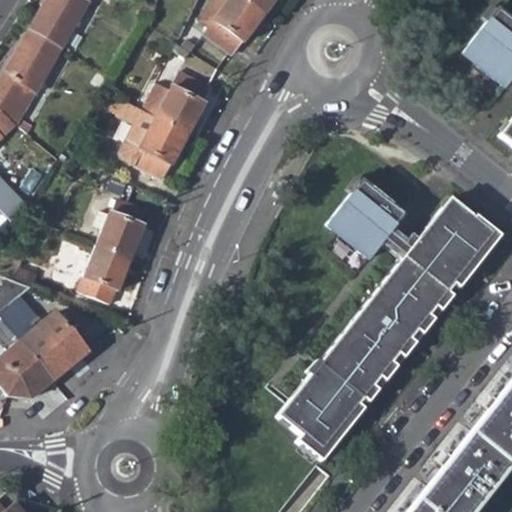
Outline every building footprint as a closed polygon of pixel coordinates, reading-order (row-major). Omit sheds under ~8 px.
[(109,0),(110,1),(110,0),(43,0),(25,32),(59,52),(90,0),(109,0)] [(230,59),(264,14),(247,3),(242,0),(210,0),(196,21),(207,28),(202,36),(230,59)] [(242,0),(247,3),(264,14),(274,0),(242,0)] [(457,53),(489,75),(488,77),(501,87),(511,73),(511,22),(493,7),(457,53)] [(25,32),(0,74),(0,115),(13,127),(24,136),(30,129),(31,128),(19,118),(59,52),(25,32)] [(185,41),(180,50),(188,55),(193,47),(185,41)] [(184,62),(188,55),(180,50),(175,47),(171,53),(184,62)] [(152,86),(138,111),(187,137),(204,104),(201,104),(209,89),(178,73),(171,87),(169,86),(165,93),(152,86)] [(169,170),(187,137),(138,111),(120,101),(112,116),(129,125),(114,153),(118,162),(159,183),(167,169),(169,170)] [(511,112),(495,134),(511,147),(511,112)] [(0,115),(0,201),(9,192),(0,182),(0,139),(13,127),(0,115)] [(24,136),(53,160),(57,153),(30,129),(24,136)] [(378,241),(385,232),(400,214),(357,179),(322,224),(364,258),(378,241)] [(497,236),(472,216),(470,218),(445,198),(438,207),(489,247),(497,236)] [(269,202),(267,200),(259,215),(265,218),(273,204),(269,202)] [(106,215),(105,217),(99,231),(93,246),(129,259),(141,228),(137,226),(142,214),(113,203),(108,216),(106,215)] [(399,243),(392,252),(398,257),(272,415),(297,435),(293,440),(318,461),(360,408),(355,405),(360,399),(365,402),(412,343),(407,339),(415,330),(420,334),(450,296),(445,292),(452,284),(456,287),(489,247),(438,207),(412,238),(407,233),(399,243)] [(90,228),(99,231),(105,217),(96,213),(90,228)] [(378,241),(392,252),(399,243),(385,232),(378,241)] [(114,295),(129,259),(93,246),(74,293),(107,306),(112,294),(114,295)] [(21,259),(9,282),(28,289),(41,264),(21,259)] [(10,305),(28,289),(9,282),(0,278),(0,321),(51,383),(86,354),(52,313),(31,331),(25,335),(5,310),(10,305)] [(450,296),(456,287),(452,284),(445,292),(450,296)] [(5,310),(25,335),(31,331),(10,305),(5,310)] [(0,321),(0,394),(4,399),(28,402),(51,383),(0,321)] [(415,330),(407,339),(412,343),(420,334),(415,330)] [(468,511),(511,457),(511,376),(494,399),(490,396),(487,401),(482,408),(485,410),(449,455),(445,453),(442,458),(438,463),(441,465),(403,511),(468,511)] [(490,396),(482,390),(474,400),(482,408),(487,401),(490,396)] [(355,405),(360,408),(365,402),(360,399),(355,405)] [(437,446),(429,456),(438,463),(442,458),(445,453),(437,446)]
